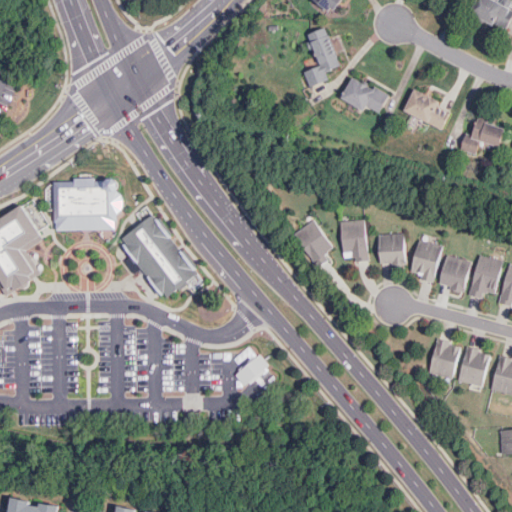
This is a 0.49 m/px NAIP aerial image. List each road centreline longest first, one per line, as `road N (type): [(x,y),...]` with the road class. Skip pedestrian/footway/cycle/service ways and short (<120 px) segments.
road 1 (secondary): [(470,511),(248,243)]
road 2 (secondary): [(262,302),(436,511)]
road 3 (secondary): [(113,97),(206,234)]
road 4 (tertiary): [(113,97),(0,174)]
road 5 (residential): [(511,79),(395,24)]
road 6 (residential): [(392,305),(511,333)]
